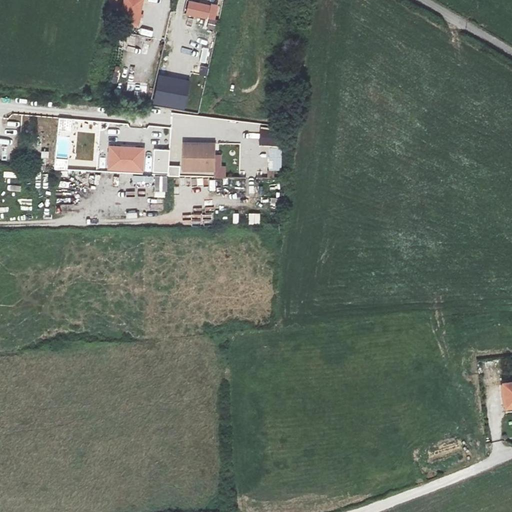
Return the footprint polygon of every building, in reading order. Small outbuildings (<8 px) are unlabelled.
[(137,26),(142,0),(125,0),(121,23),(137,26)] [(211,19),(213,5),(190,0),(187,14),(211,19)] [(218,21),(211,19),(208,27),(216,29),(218,21)] [(123,47),(130,51),(136,39),(129,36),(123,47)] [(200,61),(206,62),(210,48),(204,46),(200,61)] [(191,81),(158,75),(152,102),(186,109),(191,81)] [(128,82),(125,99),(146,102),(149,86),(128,82)] [(75,119),(59,119),(59,131),(73,131),(75,119)] [(8,120),(7,126),(19,128),(20,121),(8,120)] [(285,130),(263,128),(260,144),(283,146),(285,130)] [(219,141),(186,141),(185,173),(216,174),(219,141)] [(148,147),(112,144),(108,168),(146,172),(148,147)] [(49,152),(43,151),(42,158),(26,156),(27,169),(47,170),(49,165),(49,152)] [(169,154),(159,154),(158,171),(169,171),(169,154)] [(183,173),(182,165),(172,163),(172,171),(183,173)] [(3,164),(2,175),(18,177),(19,166),(3,164)] [(155,175),(154,191),(168,191),(168,175),(155,175)] [(205,218),(205,223),(215,223),(215,208),(194,208),(194,218),(205,218)] [(261,224),(261,213),(249,213),(249,224),(261,224)] [(442,447),(457,445),(456,434),(440,436),(442,447)]
